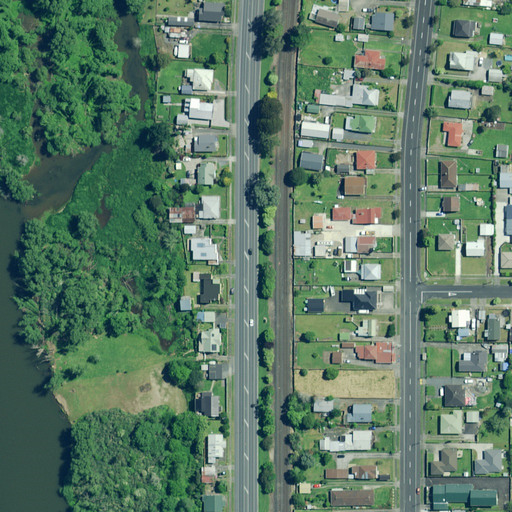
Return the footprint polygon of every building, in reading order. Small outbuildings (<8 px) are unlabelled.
[(348,0),(339,0),(339,11),(348,11),(348,0)] [(204,9),(200,9),(200,14),(197,14),(197,16),(200,16),(199,20),(221,21),(221,15),(224,15),(225,4),(204,3),(204,9)] [(340,15),(319,9),(315,22),(337,27),(340,15)] [(372,13),(372,24),(366,24),(366,28),(371,28),(371,29),(393,30),(394,14),(379,13),(372,13)] [(193,26),(194,18),(169,16),(169,25),(193,26)] [(364,30),(365,16),(358,16),(358,17),(354,17),(353,29),(364,30)] [(454,20),(453,35),(456,35),(455,36),(473,38),(474,30),(477,30),(477,22),(454,20)] [(181,28),(170,28),(170,37),(180,38),(181,28)] [(503,34),(490,33),(490,44),(502,45),(503,34)] [(177,52),(178,52),(178,57),(188,58),(189,45),(179,44),(178,50),(177,50),(177,52)] [(356,55),(354,70),(361,70),(361,68),(384,70),(385,60),(379,59),(379,51),(365,50),(365,56),(356,55)] [(466,53),(450,52),(449,61),(450,61),(450,69),(473,71),(473,68),(477,68),(478,52),(467,51),(466,53)] [(213,83),(214,71),(212,71),(211,71),(211,70),(195,69),(195,70),(187,70),(187,77),(191,77),(190,82),(193,82),(193,90),(211,90),(212,83),(213,83)] [(349,80),(349,78),(353,79),(353,78),(355,78),(356,71),(344,69),(344,73),(343,73),(343,80),(349,80)] [(507,70),(489,69),(489,81),(501,82),(502,77),(507,77),(507,70)] [(346,97),(345,106),(352,107),(352,104),(375,106),(375,105),(377,105),(379,90),(377,90),(377,89),(369,88),(369,86),(361,85),(354,84),(352,96),(346,95),(346,97)] [(192,86),(182,85),(182,86),(178,86),(178,90),(182,90),(182,93),(192,94),(192,86)] [(493,87),(482,86),(482,94),(493,95),(493,87)] [(345,106),(346,97),(343,96),(344,96),(344,95),(345,94),(345,93),(344,92),(344,91),(343,91),(342,91),(342,90),(341,90),(341,91),(340,91),(339,91),(339,92),(339,93),(338,93),(338,94),(339,94),(339,95),(339,96),(340,96),(320,94),(321,90),(315,90),(314,98),(316,99),(315,104),(345,106)] [(470,96),(470,93),(464,92),(464,91),(452,90),(451,97),(449,97),(448,107),(469,109),(469,108),(473,108),(474,96),(470,96)] [(191,100),(184,99),(184,104),(185,104),(185,110),(190,111),(189,118),(212,119),(213,104),(200,103),(201,99),(191,98),(191,100)] [(307,112),(319,113),(319,106),(307,105),(307,107),(303,106),(303,111),(307,111),(307,112)] [(188,115),(178,115),(177,124),(188,125),(188,115)] [(376,117),(350,115),(350,120),(348,119),(347,128),(352,128),(351,131),(357,131),(357,132),(375,133),(376,117)] [(329,125),(303,122),(301,135),(328,138),(329,125)] [(463,136),(464,125),(462,125),(462,124),(444,122),(443,131),(449,131),(448,146),(461,147),(462,136),(463,136)] [(343,129),(333,128),(332,139),(342,139),(343,129)] [(197,134),(197,137),(193,136),(195,141),(195,151),(216,152),(216,135),(197,134)] [(475,148),(468,148),(467,155),(482,156),(482,150),(475,150),(475,148)] [(321,170),(324,156),(312,154),(312,152),(302,151),(299,167),(321,170)] [(375,151),(357,151),(357,157),(356,157),(355,157),(354,157),(354,158),(353,158),(353,159),(352,160),(353,161),(353,162),(354,163),(355,163),(356,163),(357,163),(357,169),(366,169),(366,174),(375,174),(375,151)] [(456,161),(441,161),(441,188),(456,188),(456,161)] [(198,185),(213,185),(213,179),(216,179),(216,170),(211,164),(201,164),(201,167),(198,167),(198,185)] [(509,165),(501,165),(500,173),(500,188),(510,188),(510,194),(511,193),(511,173),(509,173),(509,165)] [(345,189),(343,189),(343,191),(345,191),(345,195),(364,195),(364,188),(366,188),(366,178),(345,178),(345,189)] [(219,218),(220,196),(202,196),(202,204),(194,204),(194,210),(199,210),(199,218),(219,218)] [(459,197),(444,197),(443,201),(442,201),(442,207),(444,207),(444,211),(460,211),(460,197),(459,197)] [(350,221),(350,208),(338,208),(338,205),(334,205),(334,208),(332,208),(333,221),(350,221)] [(194,223),(194,208),(170,208),(170,223),(194,223)] [(383,218),(382,208),(356,209),(356,214),(352,214),(353,224),(378,223),(378,218),(383,218)] [(313,216),(313,229),(315,229),(315,230),(323,230),(323,216),(313,216)] [(494,225),(481,224),(480,235),(493,235),(494,225)] [(192,234),(192,235),(194,235),(194,234),(195,234),(195,226),(185,226),(185,233),(192,234)] [(314,234),(314,230),(306,230),(305,234),(300,234),(300,232),(294,232),(294,255),(311,255),(311,234),(314,234)] [(454,241),(454,234),(451,234),(451,233),(449,233),(449,234),(439,234),(439,250),(453,250),(454,245),(456,245),(456,241),(454,241)] [(209,237),(189,236),(189,240),(191,240),(190,251),(193,251),(193,260),(208,260),(208,265),(219,265),(219,259),(218,259),(218,249),(216,249),(216,244),(211,244),(211,239),(209,239),(209,237)] [(346,237),(346,252),(358,252),(358,253),(373,253),(374,238),(346,237)] [(483,240),(483,238),(478,238),(478,240),(477,240),(477,243),(467,242),(466,256),(484,256),(484,250),(485,250),(485,247),(484,247),(484,240),(483,240)] [(326,246),(315,245),(315,256),(326,256),(326,246)] [(511,251),(501,251),(501,268),(511,267),(511,251)] [(355,260),(345,260),(345,266),(341,266),(341,272),(345,272),(355,273),(355,260)] [(365,279),(365,280),(378,280),(378,279),(381,279),(381,264),(362,264),(362,279),(365,279)] [(212,279),(213,274),(200,274),(200,272),(193,272),(193,282),(200,282),(200,279),(205,279),(204,294),(198,294),(198,297),(200,297),(200,303),(211,303),(211,300),(214,300),(214,301),(216,301),(216,300),(220,300),(220,295),(219,295),(219,294),(221,294),(221,293),(222,293),(223,290),(221,290),(221,283),(219,283),(220,279),(212,279)] [(380,309),(380,293),(377,293),(377,292),(367,291),(367,289),(354,289),(354,290),(342,290),(342,301),(353,302),(352,308),(353,308),(353,310),(376,310),(376,308),(377,308),(380,309)] [(191,308),(193,308),(193,303),(191,303),(191,299),(180,299),(180,311),(191,311),(191,308)] [(324,309),(324,299),(308,299),(308,309),(324,309)] [(452,327),(458,327),(458,336),(457,336),(457,340),(459,340),(459,337),(470,337),(470,321),(470,310),(452,310),(452,316),(449,316),(449,322),(452,322),(452,327)] [(215,312),(197,312),(197,322),(215,322),(215,312)] [(499,340),(500,319),(495,319),(496,315),(489,315),(489,319),(488,319),(488,330),(485,330),(484,337),(488,337),(488,340),(499,340)] [(376,330),(378,330),(378,326),(376,326),(377,321),(363,320),(363,327),(359,326),(359,330),(356,330),(356,333),(359,333),(359,336),(376,336),(376,330)] [(201,333),(198,333),(198,339),(199,339),(199,352),(219,352),(220,346),(221,346),(221,334),(219,334),(219,329),(209,329),(209,331),(202,331),(201,333)] [(353,336),(353,332),(349,332),(349,333),(344,333),(344,332),(342,332),(342,333),(340,333),(339,340),(349,340),(349,335),(353,336)] [(377,342),(376,346),(364,345),(364,347),(356,346),(356,352),(357,352),(357,356),(359,356),(359,358),(365,359),(365,360),(376,360),(376,362),(393,363),(394,343),(377,342)] [(495,362),(504,362),(504,359),(506,359),(506,353),(507,353),(507,345),(492,345),(492,353),(495,353),(495,362)] [(487,351),(476,351),(476,354),(470,354),(470,360),(459,360),(459,371),(484,372),(484,364),(487,364),(487,351)] [(342,352),(333,352),(332,363),(341,364),(342,352)] [(199,372),(199,382),(203,382),(203,379),(227,380),(228,365),(209,364),(209,372),(199,372)] [(487,378),(487,379),(476,378),(476,380),(476,392),(487,393),(487,382),(492,382),(492,378),(487,378)] [(467,390),(465,390),(462,390),(462,386),(445,385),(445,406),(465,406),(467,406),(467,390)] [(218,411),(222,411),(223,406),(219,406),(219,397),(212,397),(212,392),(202,392),(201,412),(205,412),(205,416),(218,416),(218,411)] [(324,412),(323,416),(329,416),(329,412),(333,413),(334,400),(326,400),(326,398),(319,397),(319,405),(314,405),(313,412),(324,412)] [(372,423),(372,405),(353,405),(353,414),(347,414),(347,423),(372,423)] [(461,434),(462,410),(453,410),(453,415),(441,414),(440,434),(461,434)] [(479,422),(479,412),(467,411),(467,422),(479,422)] [(339,443),(339,442),(330,442),(330,440),(320,440),(320,450),(330,450),(330,452),(340,452),(340,451),(346,451),(346,450),(371,450),(371,440),(372,440),(372,431),(353,431),(353,434),(346,434),(346,441),(344,441),(344,443),(339,443)] [(223,441),(224,435),(209,435),(209,463),(216,463),(216,457),(223,457),(223,448),(226,448),(226,441),(223,441)] [(443,475),(443,476),(450,476),(450,471),(457,471),(457,458),(462,458),(462,450),(442,450),(442,462),(432,462),(431,474),(443,475)] [(489,472),(501,472),(501,450),(485,450),(485,451),(485,460),(475,460),(475,474),(489,474),(489,472)] [(355,473),(355,479),(370,479),(379,479),(379,471),(377,471),(377,465),(352,465),(352,473),(355,473)] [(215,467),(202,467),(202,483),(215,483),(215,467)] [(348,478),(348,470),(326,469),(326,478),(348,478)] [(310,493),(310,484),(300,484),(300,493),(310,493)] [(473,490),(472,484),(433,485),(433,510),(448,509),(448,502),(471,502),(471,506),(497,506),(497,490),(473,490)] [(374,505),(374,490),(342,491),(342,489),(331,489),(331,506),(374,505)] [(223,494),(202,493),(202,502),(205,502),(205,511),(213,511),(222,511),(223,506),(225,506),(226,498),(223,498),(223,494)]
